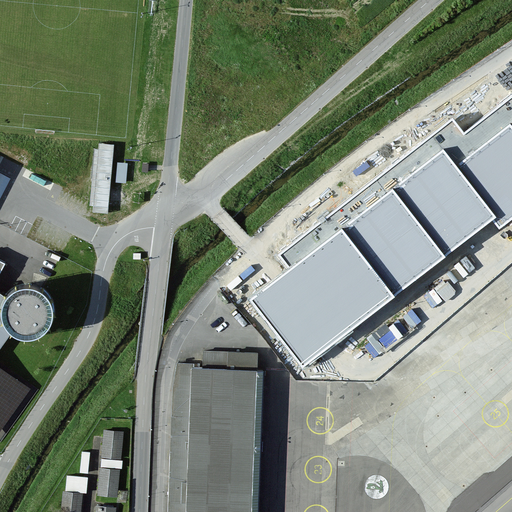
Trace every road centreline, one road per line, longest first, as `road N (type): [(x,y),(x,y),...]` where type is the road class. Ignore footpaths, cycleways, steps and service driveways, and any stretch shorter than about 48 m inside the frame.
road 1 (tertiary): [(434,0),(211,192),(166,201)]
road 2 (tertiary): [(163,227),(135,230),(110,250),(87,338),(0,476)]
road 3 (unclassified): [(163,227),(139,511)]
road 4 (tertiary): [(186,0),(166,201)]
